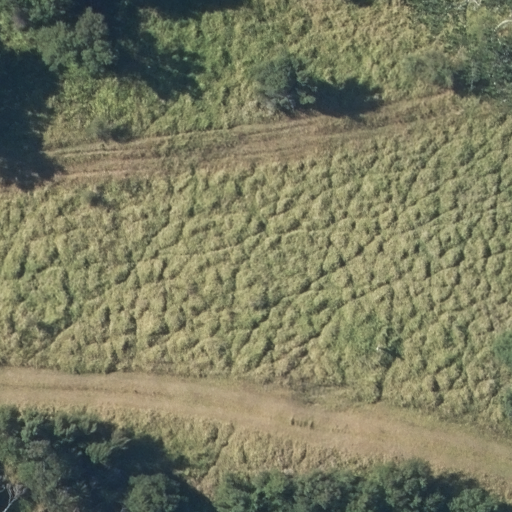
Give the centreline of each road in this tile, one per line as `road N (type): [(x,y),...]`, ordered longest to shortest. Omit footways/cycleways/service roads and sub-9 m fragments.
road 1 (track): [(0,180),(316,136),(511,85)]
road 2 (track): [(0,384),(73,383),(511,470)]
